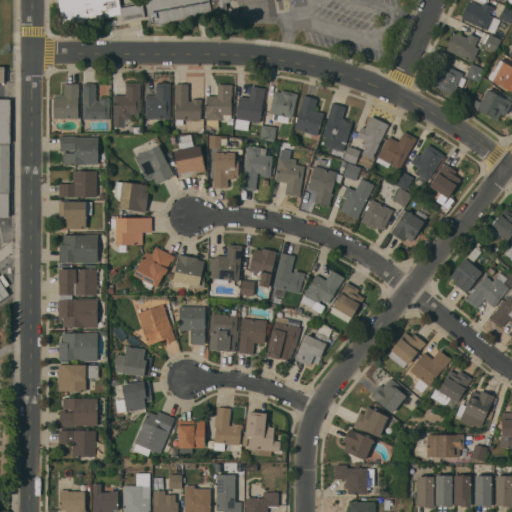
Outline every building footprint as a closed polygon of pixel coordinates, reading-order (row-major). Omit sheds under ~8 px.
[(234,0),(226,2),(227,9),(212,12),(212,15),(158,25),(157,23),(150,24),(149,16),(122,21),(121,13),(63,24),(58,0),(234,0)] [(469,0),(481,5),(483,1),(494,7),(493,11),(491,10),(489,14),(493,16),(487,30),(461,18),(469,0)] [(511,8),(511,19),(510,23),(498,17),(505,4),(511,8)] [(467,37),(468,33),(478,37),(475,45),(479,47),(473,60),(450,50),(450,51),(446,49),(454,31),(467,37)] [(494,51),(483,45),(489,33),(501,39),(494,51)] [(511,65),(511,90),(488,77),(492,70),(493,71),(500,59),(511,65)] [(463,86),(458,84),(453,95),(432,85),(441,63),(463,72),(462,76),(466,78),(463,86)] [(466,75),(471,63),(484,68),(478,81),(466,75)] [(83,118),(83,102),(82,102),(82,82),(96,82),(96,97),(96,100),(99,100),(99,97),(110,97),(110,102),(109,102),(110,119),(83,118)] [(113,126),(113,99),(113,94),(125,94),(125,82),(140,82),(140,114),(131,113),(131,119),(129,119),(129,120),(129,121),(128,122),(127,123),(124,124),(124,126),(113,126)] [(156,82),(171,82),(171,87),(170,87),(170,118),(145,118),(145,100),(145,94),(156,94),(156,82)] [(53,117),(53,94),(64,94),(64,83),(79,83),(79,97),(78,97),(78,117),(53,117)] [(183,119),(183,124),(175,124),(176,104),(174,104),(175,83),(188,83),(188,93),(188,100),(191,100),(191,98),(201,98),(200,119),(183,119)] [(217,95),(217,84),(232,84),(232,86),(232,96),(231,96),(231,114),(231,117),(233,117),(233,124),(228,123),(228,117),(223,117),(223,119),(218,119),(218,128),(206,124),(206,119),(205,119),(205,113),(206,113),(206,95),(217,95)] [(235,125),(236,119),(239,95),(249,97),(251,85),(266,87),(265,91),(263,100),(260,122),(249,120),(248,127),(235,125)] [(504,97),(504,96),(511,101),(505,114),(501,112),(497,119),(477,108),(477,107),(471,104),(475,98),(480,101),(487,88),(504,97)] [(296,98),(292,117),(289,117),(287,122),(272,119),(273,113),(268,112),(273,90),(280,91),(281,89),(298,93),(296,98)] [(294,128),(300,107),(299,107),(303,94),(317,98),(314,109),(323,112),(317,135),(294,128)] [(0,98),(10,98),(10,143),(0,143),(0,98)] [(322,136),(329,114),(328,114),(332,102),(346,106),(342,117),(352,120),(351,122),(352,122),(343,151),(324,145),(327,137),(322,136)] [(372,158),(361,153),(365,145),(363,143),(365,139),(356,135),(361,126),(365,128),(371,115),(389,123),(372,158)] [(276,126),(274,140),(261,138),(261,136),(260,136),(262,124),(276,126)] [(399,169),(390,163),(388,167),(376,160),(378,157),(377,156),(386,140),(389,135),(398,141),(404,130),(417,138),(399,169)] [(63,163),(63,150),(60,150),(60,135),(77,135),(77,136),(98,136),(98,163),(63,163)] [(197,172),(197,173),(191,174),(191,173),(181,175),(181,176),(180,176),(180,175),(179,175),(174,151),(180,149),(179,142),(181,142),(180,137),(191,135),(193,145),(196,144),(196,146),(201,145),(206,170),(197,172)] [(227,135),(227,144),(221,144),(221,147),(210,147),(210,135),(227,135)] [(0,216),(0,143),(10,144),(9,192),(8,192),(9,216),(0,216)] [(428,143),(445,155),(442,159),(442,158),(428,178),(427,178),(424,182),(417,178),(420,173),(416,171),(418,167),(410,161),(414,156),(413,156),(416,152),(420,155),(428,143)] [(156,183),(153,176),(147,179),(135,156),(159,144),(172,171),(174,174),(156,183)] [(247,144),(261,146),(261,147),(266,148),(265,154),(273,155),(270,176),(261,175),(261,172),(258,172),(256,190),(242,188),(247,144)] [(361,150),(355,163),(343,158),(348,145),(361,150)] [(214,151),(220,151),(220,148),(242,148),(242,153),(238,153),(238,176),(234,176),(234,178),(228,178),(228,187),(214,187),(214,151)] [(296,159),(295,164),(304,165),(300,191),(299,196),(284,194),(286,182),(274,180),(275,175),(276,175),(279,156),(296,159)] [(343,175),(348,162),(361,167),(356,180),(343,175)] [(429,185),(438,172),(438,171),(444,162),(457,170),(454,174),(461,179),(457,185),(457,184),(448,198),(429,185)] [(337,171),(331,192),(332,193),(329,205),(314,201),(317,190),(308,188),(314,164),(337,171)] [(97,196),(59,196),(59,183),(73,183),(72,170),(96,170),(97,196)] [(414,177),(407,189),(394,183),(401,170),(414,177)] [(361,177),(374,184),(359,215),(357,218),(340,209),(346,197),(342,195),(347,185),(355,190),(361,177)] [(116,180),(122,181),(122,180),(148,184),(147,191),(149,191),(145,212),(141,211),(119,207),(120,199),(117,198),(114,193),(116,180)] [(412,194),(404,206),(392,198),(400,187),(412,194)] [(383,230),(377,227),(376,229),(360,221),(372,198),(377,201),(380,195),(392,201),(389,207),(393,209),(383,230)] [(74,199),(74,200),(91,201),(91,214),(86,214),(86,228),(66,228),(66,220),(59,220),(59,200),(65,200),(71,200),(71,199),(74,199)] [(412,241),(405,236),(403,239),(391,232),(406,209),(414,214),(417,209),(419,210),(421,206),(430,212),(424,221),(425,221),(412,241)] [(511,212),(511,211),(511,234),(507,240),(500,234),(497,238),(488,230),(500,215),(499,214),(502,210),(504,207),(511,212)] [(116,217),(152,217),(152,231),(143,232),(143,243),(116,243),(116,217)] [(59,243),(63,243),(63,234),(85,234),(85,233),(98,233),(98,262),(75,262),(75,261),(59,261),(59,243)] [(215,257),(216,254),(226,255),(228,243),(242,245),(242,249),(239,280),(228,279),(228,283),(219,282),(219,281),(214,281),(215,278),(214,278),(214,277),(209,277),(209,256),(215,257)] [(175,255),(172,261),(171,260),(167,267),(168,268),(165,274),(164,273),(157,287),(153,284),(151,289),(139,283),(142,278),(134,274),(147,251),(151,253),(155,245),(175,255)] [(482,271),(466,292),(465,291),(464,293),(453,285),(456,281),(450,276),(465,257),(466,258),(475,246),(481,251),(471,263),(482,271)] [(254,247),(261,249),(262,247),(276,251),(271,273),(272,273),(269,286),(259,284),(261,278),(251,276),(252,271),(249,270),(254,247)] [(286,289),(285,295),(284,295),(283,298),(272,295),(274,286),(273,286),(280,256),(281,252),(295,255),(291,271),(294,272),(294,270),(305,272),(303,277),(301,284),(304,285),(303,289),(301,288),(299,292),(286,289)] [(178,256),(177,256),(178,253),(198,257),(198,259),(204,260),(201,275),(204,276),(204,288),(172,287),(172,292),(163,292),(164,286),(171,286),(172,278),(174,278),(178,256)] [(60,297),(60,294),(59,294),(59,268),(75,268),(97,268),(97,294),(73,294),(73,297),(60,297)] [(326,279),(331,269),(345,277),(343,279),(338,288),(337,287),(328,303),(321,298),(319,302),(325,306),(321,312),(301,300),(304,294),(303,294),(308,287),(316,273),(326,279)] [(494,306),(485,298),(477,308),(466,298),(486,275),(492,280),(500,271),(507,277),(511,272),(511,283),(509,287),(497,301),(498,302),(494,306)] [(255,280),(253,294),(242,293),(243,279),(255,280)] [(0,300),(0,280),(9,294),(0,300)] [(344,286),(346,281),(359,289),(357,292),(364,296),(352,317),(351,316),(348,321),(331,311),(333,306),(340,294),(339,293),(344,286)] [(511,320),(508,318),(501,327),(490,318),(509,294),(510,294),(511,292),(511,320)] [(73,298),(98,298),(98,326),(84,326),(63,326),(63,316),(58,316),(58,299),(60,299),(60,297),(73,297),(73,298)] [(209,333),(209,312),(229,314),(230,302),(238,303),(237,314),(238,314),(236,329),(239,329),(238,341),(235,340),(235,351),(212,349),(212,348),(210,348),(211,333),(209,333)] [(148,344),(137,312),(163,303),(176,339),(158,345),(157,341),(148,344)] [(206,306),(205,344),(192,343),(192,329),(178,329),(179,305),(206,306)] [(239,319),(241,305),(248,305),(247,318),(266,319),(264,343),(254,342),(253,353),(239,352),(242,319),(239,319)] [(275,320),(276,320),(277,315),(288,318),(287,323),(301,326),(299,335),(298,335),(298,340),(292,353),(290,359),(282,357),(282,359),(267,355),(275,320)] [(311,361),(310,365),(295,358),(307,333),(314,336),(317,331),(321,323),(332,329),(328,336),(329,337),(320,356),(321,356),(318,364),(311,361)] [(120,340),(111,329),(118,324),(127,335),(120,340)] [(404,367),(388,354),(392,350),(390,349),(405,330),(406,332),(412,336),(414,332),(426,342),(424,345),(423,345),(417,352),(408,363),(407,362),(404,367)] [(58,359),(58,341),(63,341),(63,331),(85,332),(85,331),(98,331),(97,360),(58,359)] [(130,333),(140,341),(136,346),(126,338),(130,333)] [(145,348),(144,355),(152,356),(149,376),(142,375),(115,370),(116,363),(114,363),(115,353),(125,354),(126,345),(145,348)] [(429,385),(428,384),(422,391),(414,385),(420,378),(409,370),(424,351),(432,358),(439,349),(451,359),(450,361),(449,360),(429,385)] [(58,364),(63,364),(63,363),(70,363),(70,364),(99,364),(99,377),(86,377),(86,390),(58,390),(58,364)] [(430,396),(436,386),(439,388),(448,373),(447,373),(450,369),(457,373),(459,369),(473,377),(470,382),(469,382),(465,390),(464,390),(457,401),(450,397),(445,405),(430,396)] [(409,392),(392,412),(370,395),(380,383),(383,386),(390,377),(409,392)] [(126,410),(117,411),(115,399),(124,398),(122,383),(149,379),(152,400),(145,401),(146,408),(126,410)] [(480,393),(482,389),(495,395),(493,400),(492,399),(483,419),(484,419),(481,426),(479,425),(479,426),(472,423),(471,425),(459,419),(460,416),(457,414),(462,403),(466,405),(473,389),(480,393)] [(59,425),(59,410),(63,410),(63,397),(97,397),(97,424),(74,424),(74,426),(59,425)] [(379,436),(358,426),(358,427),(353,425),(359,411),(363,413),(367,405),(389,415),(388,417),(396,421),(391,433),(382,429),(379,436)] [(215,440),(216,425),(214,425),(214,416),(217,416),(217,410),(217,406),(231,407),(229,424),(232,424),(232,423),(243,423),(242,428),(241,428),(240,443),(225,442),(224,449),(207,448),(208,440),(215,440)] [(511,446),(500,446),(500,433),(502,433),(502,420),(501,420),(501,411),(510,411),(510,407),(511,407),(511,446)] [(175,417),(160,452),(151,448),(148,455),(133,449),(136,442),(134,442),(139,430),(140,431),(148,411),(157,414),(158,410),(175,417)] [(242,445),(243,433),(245,434),(248,410),(267,412),(265,426),(275,427),(273,440),(280,441),(279,450),(272,449),(271,455),(251,453),(251,448),(248,447),(248,445),(242,445)] [(205,419),(205,447),(178,446),(179,419),(205,419)] [(365,459),(343,450),(346,442),(343,441),(349,427),(355,430),(355,431),(374,439),(365,459)] [(96,429),(96,440),(99,440),(98,455),(72,455),(72,442),(58,442),(58,429),(96,429)] [(427,433),(459,433),(464,433),(464,448),(460,448),(460,456),(427,456),(427,433)] [(484,460),(471,457),(475,444),(487,447),(484,460)] [(347,464),(347,467),(374,467),(374,486),(370,486),(370,488),(368,488),(368,492),(367,492),(367,493),(348,493),(348,487),(345,486),(345,478),(334,478),(334,464),(347,464)] [(123,485),(136,485),(136,472),(149,472),(149,510),(149,511),(131,511),(123,511),(123,485)] [(182,473),(182,488),(169,488),(169,473),(182,473)] [(435,504),(436,474),(452,474),(452,506),(443,506),(443,504),(442,504),(442,506),(438,506),(438,504),(435,504)] [(471,506),(461,506),(461,504),(454,504),(454,474),(471,474),(471,506)] [(491,506),(482,506),(482,504),(475,504),(475,474),(491,474),(491,506)] [(511,506),(503,506),(503,504),(502,504),(502,506),(498,506),(498,504),(496,504),(496,474),(511,474),(511,506)] [(417,475),(434,475),(434,507),(424,507),(424,505),(417,505),(417,475)] [(92,511),(92,509),(93,509),(93,492),(92,491),(92,483),(101,483),(101,491),(110,491),(110,490),(118,490),(118,509),(117,509),(117,510),(112,510),(112,511),(92,511)] [(184,511),(184,484),(194,484),(194,488),(211,487),(211,511),(184,511)] [(235,501),(242,501),(242,511),(223,511),(223,509),(216,509),(217,484),(235,484),(235,501)] [(88,511),(66,511),(66,509),(59,509),(60,489),(71,489),(71,490),(85,490),(85,507),(85,510),(88,511)] [(153,511),(153,489),(165,489),(165,494),(175,494),(175,501),(178,501),(178,511),(153,511)] [(246,511),(246,497),(250,497),(250,496),(256,496),(256,497),(265,497),(265,491),(278,491),(278,505),(268,505),(268,511),(246,511)] [(376,501),(375,511),(346,511),(346,508),(349,508),(349,506),(349,502),(349,500),(376,501)]
